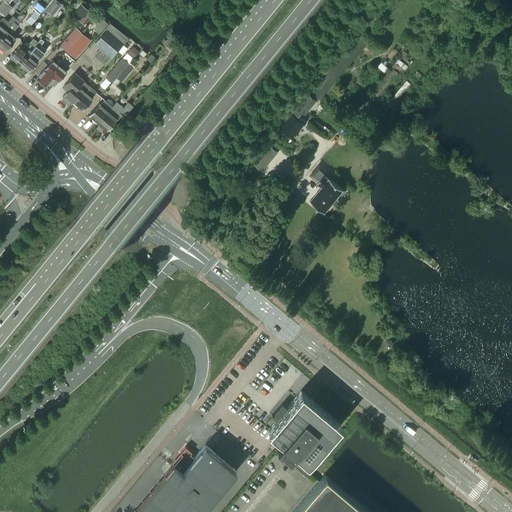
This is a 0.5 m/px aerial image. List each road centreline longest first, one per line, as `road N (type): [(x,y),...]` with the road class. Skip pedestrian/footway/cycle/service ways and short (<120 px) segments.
road 1 (primary): [(0,380),(312,0)]
road 2 (tertiary): [(502,511),(179,248)]
road 3 (primary): [(275,0),(40,287)]
road 4 (primary): [(92,350),(147,323),(183,333),(201,365),(183,409)]
road 5 (primary): [(92,350),(179,248)]
road 6 (unclassified): [(183,409),(98,511)]
road 7 (tertiary): [(77,177),(140,232),(179,248)]
road 8 (primary): [(0,431),(92,350)]
